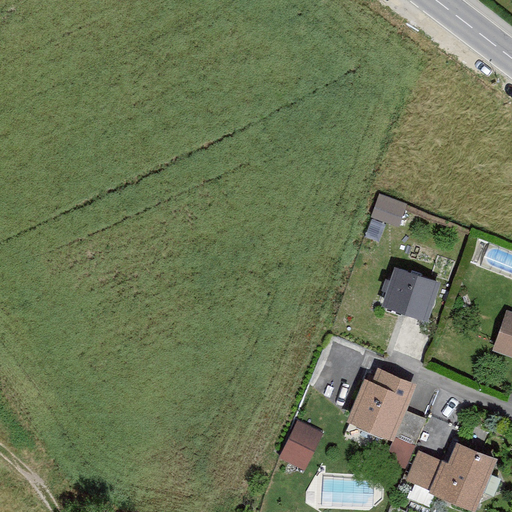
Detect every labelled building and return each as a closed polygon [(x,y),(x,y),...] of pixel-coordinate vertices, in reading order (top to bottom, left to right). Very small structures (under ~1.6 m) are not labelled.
[(407,204),(379,193),(371,216),(399,226),(407,204)] [(441,279),(394,265),(382,305),(428,319),(441,279)] [(511,309),(506,308),(493,348),(511,354),(511,309)] [(418,382),(377,366),(372,378),(367,376),(350,418),(396,436),(418,382)] [(321,431),(296,419),(279,454),(305,466),(321,431)] [(441,458),(415,447),(402,476),(468,505),(490,454),(451,437),(441,458)]
